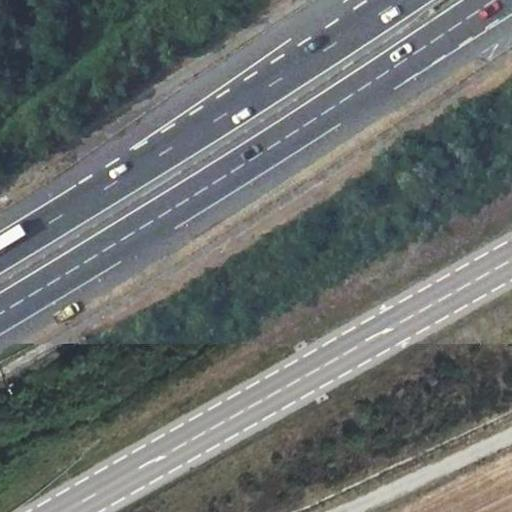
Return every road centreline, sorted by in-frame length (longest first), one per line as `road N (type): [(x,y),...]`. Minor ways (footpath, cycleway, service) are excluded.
road 1 (motorway): [(0,315),(495,0)]
road 2 (tertiary): [(64,511),(511,262)]
road 3 (motorway): [(399,0),(0,252)]
road 4 (track): [(511,434),(339,511)]
